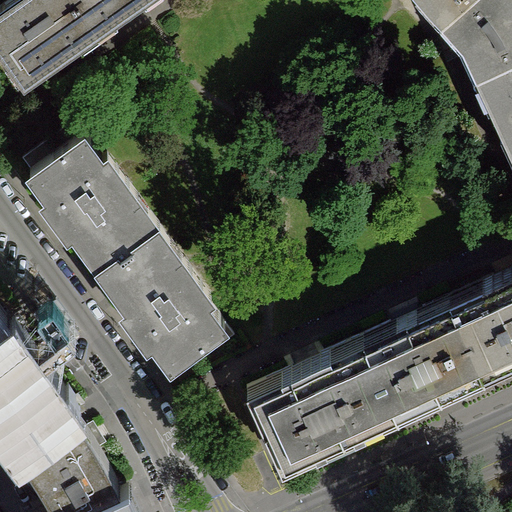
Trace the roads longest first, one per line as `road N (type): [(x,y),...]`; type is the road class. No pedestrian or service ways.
road 1 (residential): [(0,205),(150,419)]
road 2 (secondary): [(347,511),(511,438)]
road 3 (residential): [(229,511),(150,419)]
